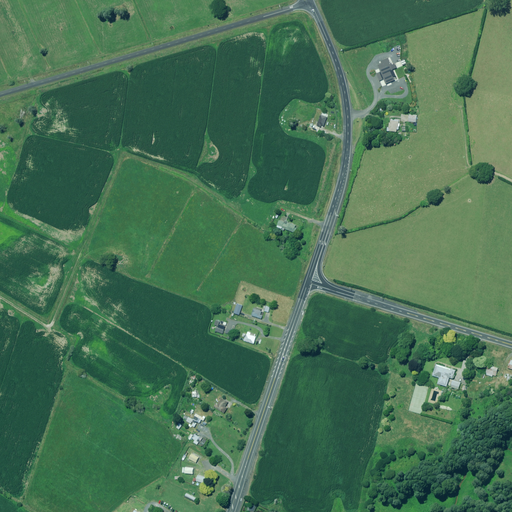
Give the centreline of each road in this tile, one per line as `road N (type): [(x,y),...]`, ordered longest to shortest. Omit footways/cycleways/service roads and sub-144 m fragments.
road 1 (unclassified): [(311,2),(0,94)]
road 2 (secondary): [(230,511),(308,282)]
road 3 (primary): [(330,289),(511,343)]
road 4 (primary): [(311,2),(346,101),(342,176)]
road 5 (primary): [(342,176),(318,266),(330,289)]
